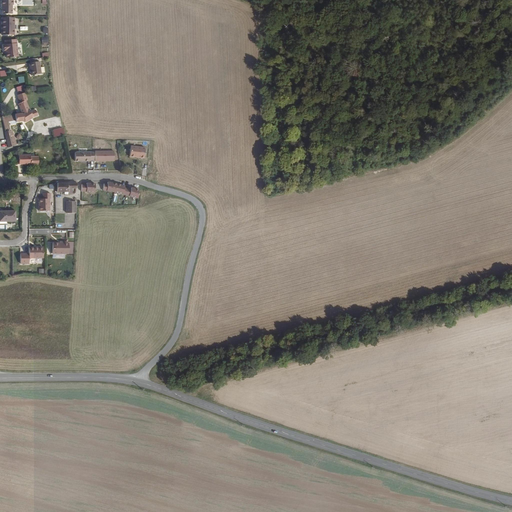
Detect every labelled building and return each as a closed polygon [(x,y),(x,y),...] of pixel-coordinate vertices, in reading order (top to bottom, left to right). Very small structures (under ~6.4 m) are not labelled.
[(12,6),(11,0),(0,0),(1,2),(0,1),(0,10),(1,10),(1,15),(10,15),(10,6),(12,6)] [(0,36),(12,36),(13,19),(0,19),(0,26),(0,36)] [(17,58),(15,40),(3,41),(4,45),(2,46),(2,52),(5,52),(6,59),(17,58)] [(41,75),(39,62),(30,64),(31,77),(41,75)] [(28,95),(27,93),(27,92),(25,93),(24,84),(22,85),(23,93),(17,94),(18,101),(17,102),(20,111),(28,109),(26,96),(28,95)] [(32,117),(35,116),(34,109),(29,110),(28,109),(20,111),(14,113),(16,119),(17,121),(21,119),(23,123),(32,119),(32,117)] [(4,132),(7,147),(15,142),(13,132),(12,132),(12,130),(9,121),(16,119),(14,113),(2,117),(4,132)] [(60,136),(59,130),(48,131),(49,140),(60,136)] [(145,159),(146,148),(132,146),(130,157),(145,159)] [(94,162),(114,162),(113,151),(94,151),(94,162)] [(74,152),(74,162),(94,162),(93,152),(74,152)] [(37,165),(37,155),(29,156),(29,154),(16,155),(17,164),(29,164),(30,165),(37,165)] [(68,191),(68,181),(57,181),(57,182),(58,191),(68,191)] [(76,191),(76,182),(68,181),(68,191),(76,191)] [(94,191),(94,183),(89,182),(89,183),(85,183),(81,183),(80,190),(85,190),(85,191),(94,191)] [(102,189),(110,191),(136,198),(137,189),(133,188),(133,189),(129,188),(129,189),(123,187),(123,186),(119,185),(120,184),(113,183),(110,182),(110,183),(106,182),(106,183),(103,183),(102,189)] [(43,198),(39,198),(39,210),(49,210),(49,198),(50,198),(50,193),(43,193),(43,198)] [(67,214),(76,214),(76,194),(72,194),(72,198),(67,198),(67,214)] [(18,203),(19,195),(11,195),(10,202),(18,203)] [(15,220),(15,210),(0,209),(0,222),(6,223),(6,220),(15,220)] [(63,240),(63,241),(52,241),(52,252),(68,252),(68,241),(68,240),(63,240)] [(43,257),(42,247),(37,247),(34,247),(28,247),(28,257),(43,257)]
